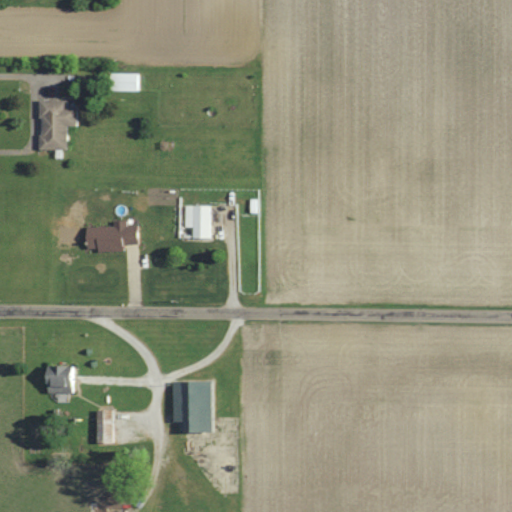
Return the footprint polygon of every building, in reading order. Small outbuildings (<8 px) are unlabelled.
[(113,92),(141,92),(141,74),(113,74),(113,92)] [(43,151),(71,151),(71,126),(80,126),(80,107),(72,107),(72,101),(43,101),(43,151)] [(214,206),(188,206),(188,229),(196,229),(196,238),(214,238),(214,206)] [(91,226),(91,253),(129,252),(129,245),(141,245),(141,225),(91,226)] [(53,395),(78,395),(78,367),(53,367),(53,395)] [(218,434),(218,383),(177,383),(177,423),(190,423),(190,434),(218,434)] [(116,445),(116,412),(101,412),(101,445),(116,445)]
